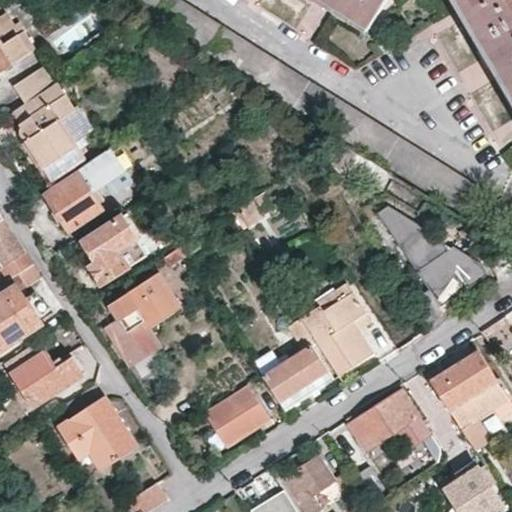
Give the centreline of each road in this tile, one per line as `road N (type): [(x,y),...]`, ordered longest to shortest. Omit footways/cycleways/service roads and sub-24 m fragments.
road 1 (residential): [(511,294),(199,494)]
road 2 (residential): [(0,183),(199,494)]
road 3 (residential): [(214,0),(511,176)]
